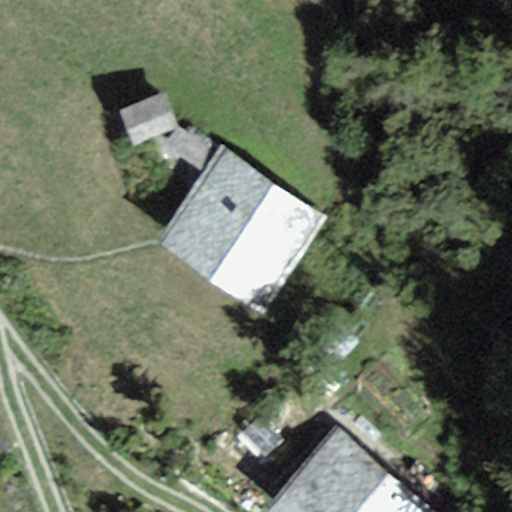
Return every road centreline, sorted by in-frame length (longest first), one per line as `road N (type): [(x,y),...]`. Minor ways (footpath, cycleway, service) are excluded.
road 1 (track): [(0,337),(121,472),(192,511)]
road 2 (track): [(54,511),(0,352)]
